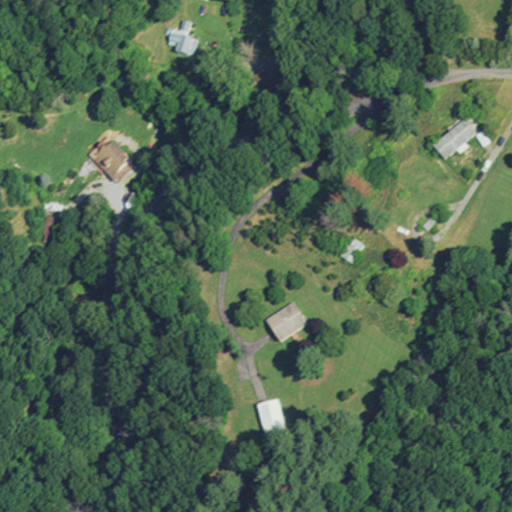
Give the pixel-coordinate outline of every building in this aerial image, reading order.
[(174,52),(193,58),(198,40),(189,38),(193,24),(181,20),(178,32),(170,30),(166,43),(175,46),(174,52)] [(432,146),(463,118),(476,132),(445,160),(432,146)] [(91,159),(116,182),(136,160),(112,137),(91,159)] [(47,213),(60,217),(55,237),(41,233),(47,213)] [(425,214),(417,226),(424,231),(432,219),(425,214)] [(363,245),(351,264),(339,256),(346,245),(349,247),(354,239),(363,245)] [(265,323),(279,344),(307,326),(293,304),(265,323)] [(257,406),(265,439),(286,434),(278,401),(257,406)]
